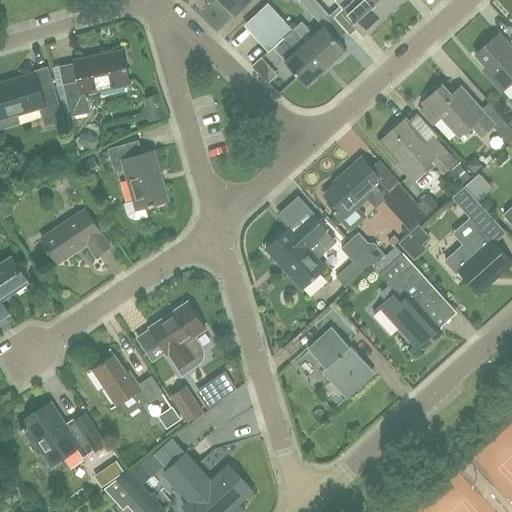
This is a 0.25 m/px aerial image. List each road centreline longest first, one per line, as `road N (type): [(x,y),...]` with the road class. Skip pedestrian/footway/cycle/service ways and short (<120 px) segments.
road 1 (residential): [(298,511),(218,227)]
road 2 (residential): [(300,511),(511,322)]
road 3 (residential): [(13,358),(218,227)]
road 4 (residential): [(218,227),(153,0)]
road 5 (residential): [(303,144),(466,0)]
road 6 (residential): [(303,144),(154,0)]
road 7 (residential): [(145,0),(0,44)]
